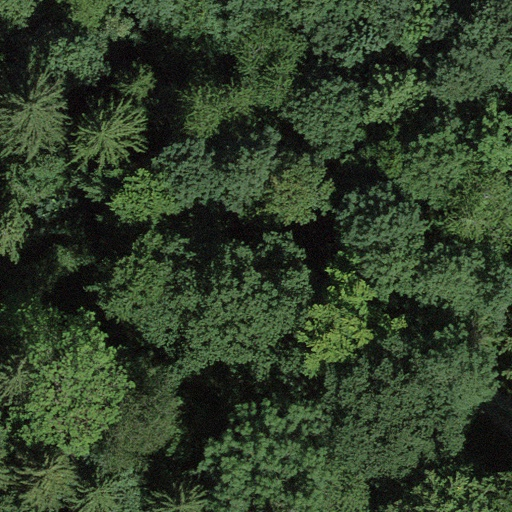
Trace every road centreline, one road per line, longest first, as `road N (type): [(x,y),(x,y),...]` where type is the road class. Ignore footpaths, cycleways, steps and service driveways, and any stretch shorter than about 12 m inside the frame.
road 1 (track): [(511,406),(0,127)]
road 2 (track): [(511,166),(13,0)]
